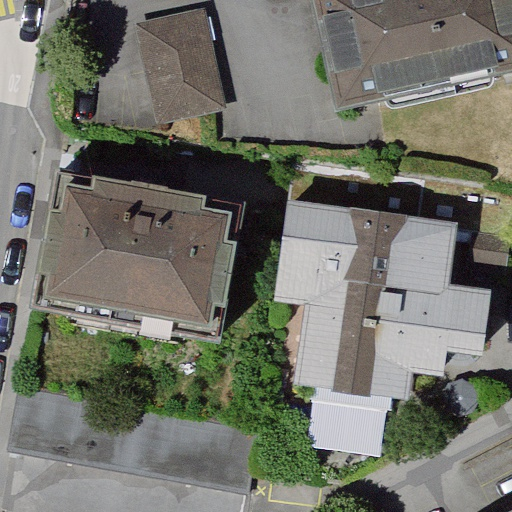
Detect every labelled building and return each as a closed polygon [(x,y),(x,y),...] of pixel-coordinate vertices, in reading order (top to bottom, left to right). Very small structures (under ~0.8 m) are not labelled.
[(511,0),(319,0),(347,122),(511,85),(511,0)] [(211,16),(141,31),(163,133),(233,118),(211,16)] [(245,203),(59,169),(33,308),(220,342),(245,203)] [(460,228),(288,209),(277,307),(305,311),(295,397),(411,410),(414,382),(447,386),(450,361),(487,365),(495,299),(453,294),(460,228)] [(511,243),(479,241),(477,279),(511,280),(511,243)] [(20,388),(7,442),(163,482),(177,427),(20,388)]
